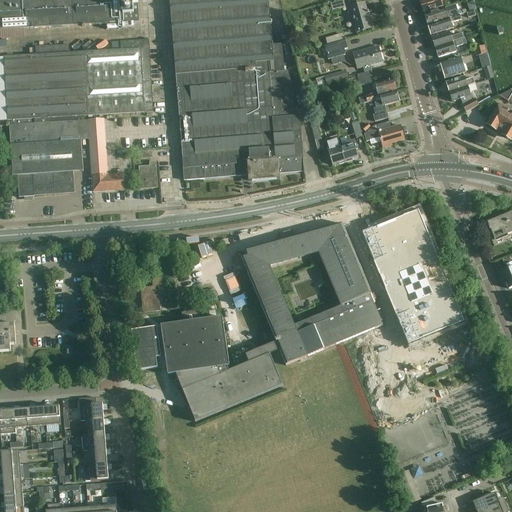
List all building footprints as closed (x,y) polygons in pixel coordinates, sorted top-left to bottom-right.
[(0,0),(0,30),(24,29),(88,26),(138,23),(137,0),(0,0)] [(279,175),(304,173),(300,126),(300,125),(294,117),(292,95),(293,95),(289,80),(285,80),(285,72),(269,73),(268,63),(273,62),(268,0),(173,0),(170,0),(184,181),(248,176),(248,178),(249,182),(279,180),(279,175)] [(345,8),(342,0),(340,0),(330,3),(332,12),(345,8)] [(423,0),(420,1),(424,12),(443,6),(441,1),(444,0),(423,0)] [(452,0),(444,3),(447,12),(464,6),(462,0),(452,0)] [(356,33),(373,28),(368,12),(366,13),(364,4),(347,8),(350,18),(352,17),(356,33)] [(424,15),(427,25),(448,18),(445,9),(424,15)] [(448,18),(427,25),(431,36),(452,29),(451,24),(461,20),(459,16),(453,17),(448,19),(448,18)] [(432,38),(435,48),(464,38),(462,33),(450,37),(449,32),(432,38)] [(465,44),(464,38),(435,48),(438,58),(456,53),(454,48),(465,44)] [(36,56),(4,58),(4,60),(0,59),(0,119),(7,119),(8,126),(9,125),(86,121),(86,117),(153,113),(149,41),(121,43),(121,51),(112,52),(69,54),(69,46),(35,48),(36,56)] [(347,49),(345,41),(324,47),(328,61),(337,58),(343,56),(345,56),(343,50),(347,49)] [(121,43),(111,44),(112,52),(121,51),(121,43)] [(486,54),(484,46),(474,49),(476,57),(486,54)] [(378,47),(353,54),(357,69),(363,68),(364,73),(371,71),(370,66),(382,62),(378,47)] [(444,79),(465,73),(460,58),(440,64),(444,79)] [(492,78),(489,66),(483,68),(487,80),(492,78)] [(326,83),(348,77),(346,71),(325,77),(326,83)] [(360,87),(372,83),(369,73),(357,76),(360,87)] [(325,77),(316,80),(318,86),(326,83),(325,77)] [(446,83),(449,92),(474,84),(472,79),(466,81),(465,77),(446,83)] [(374,100),(380,95),(396,91),(393,80),(372,85),(373,91),(376,90),(376,93),(370,95),(359,98),(360,104),(372,101),(374,100)] [(472,101),(471,98),(469,92),(476,90),(474,84),(449,92),(452,102),(461,99),(463,105),(462,106),(465,113),(479,106),(475,99),(472,101)] [(398,102),(396,91),(380,95),(374,100),(375,108),(373,108),(375,115),(373,116),(374,121),(387,118),(384,106),(398,102)] [(511,91),(500,96),(509,102),(511,96),(511,91)] [(511,140),(511,138),(511,116),(511,118),(505,115),(508,110),(499,105),(487,125),(511,140)] [(92,193),(124,191),(123,174),(107,176),(104,120),(88,121),(92,193)] [(86,121),(9,125),(12,176),(17,176),(19,198),(35,197),(35,196),(75,194),(74,172),(83,172),(81,140),(88,140),(86,121)] [(352,125),(356,139),(363,137),(359,123),(352,125)] [(391,144),(404,140),(400,126),(390,129),(389,123),(374,127),(363,136),(365,143),(371,141),(370,140),(380,138),(383,148),(391,146),(391,144)] [(367,124),(361,129),(364,132),(370,127),(367,124)] [(318,127),(311,129),(317,151),(324,149),(318,127)] [(337,136),(324,140),(327,150),(326,151),(328,159),(329,159),(332,166),(338,164),(339,165),(345,163),(340,147),(337,136)] [(347,145),(340,147),(345,163),(352,161),(352,160),(358,158),(355,150),(356,150),(354,142),(347,144),(347,145)] [(140,189),(158,188),(156,162),(149,163),(149,167),(139,167),(140,189)] [(405,213),(403,209),(403,208),(367,224),(366,224),(374,243),(366,246),(365,246),(372,265),(390,257),(388,252),(402,246),(399,238),(431,224),(423,206),(405,213)] [(495,241),(511,233),(511,212),(487,223),(495,241)] [(270,355),(279,351),(286,366),(375,329),(384,323),(371,295),(342,224),(244,251),(245,256),(241,258),(242,260),(276,343),(245,355),(248,363),(229,371),(227,367),(229,367),(222,318),(200,321),(198,311),(181,314),(183,323),(161,326),(168,376),(175,375),(195,423),(283,387),(270,355)] [(511,267),(501,272),(509,290),(511,288),(511,267)] [(158,287),(167,286),(166,278),(151,279),(152,287),(140,288),(143,313),(160,311),(158,287)] [(10,346),(15,345),(14,324),(0,325),(0,353),(10,353),(10,346)] [(138,372),(158,370),(156,360),(161,359),(157,329),(132,333),(138,372)] [(368,375),(376,372),(374,365),(388,360),(384,349),(361,357),(368,375)] [(94,401),(79,402),(80,422),(104,420),(102,405),(94,405),(94,401)] [(59,408),(44,409),(45,427),(61,426),(59,408)] [(44,409),(29,410),(30,428),(45,427),(44,409)] [(15,427),(15,429),(30,428),(29,410),(14,411),(15,427)] [(5,412),(0,412),(0,432),(0,435),(16,434),(15,427),(14,411),(5,412)] [(104,420),(86,422),(87,437),(105,435),(104,420)] [(82,437),(83,452),(106,450),(105,435),(87,437),(82,437)] [(54,463),(63,463),(63,450),(54,451),(54,463)] [(88,451),(89,466),(107,465),(106,450),(88,451)] [(1,453),(2,468),(20,466),(19,452),(1,453)] [(20,466),(2,468),(3,482),(21,480),(29,479),(28,465),(20,466)] [(84,467),(85,482),(108,480),(107,465),(84,467)] [(412,475),(421,471),(419,466),(409,469),(412,475)] [(461,476),(476,471),(474,466),(459,472),(461,476)] [(21,480),(3,482),(4,495),(22,494),(21,480)] [(22,494),(4,495),(5,509),(23,508),(22,494)] [(490,495),(483,498),(489,511),(509,511),(504,499),(498,501),(495,494),(490,495)] [(103,507),(102,507),(102,511),(119,511),(119,508),(118,508),(117,509),(116,498),(102,499),(103,507)] [(443,511),(442,505),(436,506),(435,498),(421,503),(422,511),(443,511)] [(489,511),(483,498),(477,500),(477,501),(473,503),(476,510),(471,511),(489,511)]
